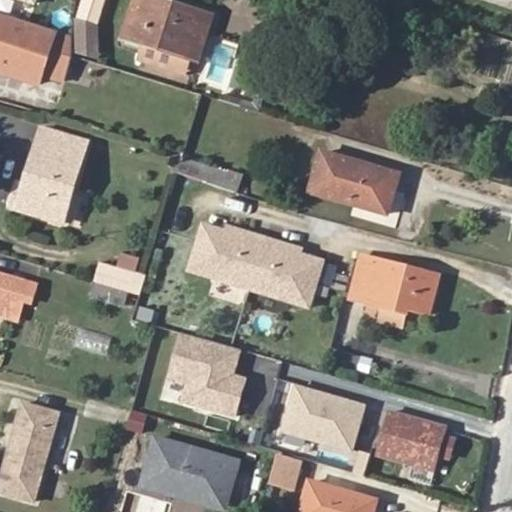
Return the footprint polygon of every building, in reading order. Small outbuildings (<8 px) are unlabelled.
[(105,0),(82,0),(77,17),(97,24),(105,0)] [(158,0),(135,0),(123,38),(198,62),(211,17),(158,0)] [(56,32),(0,14),(0,72),(38,85),(56,32)] [(476,74),(511,86),(511,47),(488,39),(476,74)] [(40,128),(27,172),(74,186),(87,142),(40,128)] [(388,214),(399,176),(322,153),(311,193),(388,214)] [(214,169),(182,158),(178,174),(209,184),(214,169)] [(74,186),(27,172),(16,209),(63,222),(74,186)] [(190,272),(310,307),(324,261),(300,254),(280,248),(281,243),(249,234),(248,239),(227,233),(204,226),(190,272)] [(248,239),(249,234),(228,228),(227,233),(248,239)] [(280,248),(300,254),(302,250),(281,243),(280,248)] [(120,252),(117,266),(99,263),(92,300),(133,307),(140,274),(137,273),(141,256),(120,252)] [(429,316),(439,276),(362,256),(350,300),(379,308),(408,315),(409,310),(429,316)] [(0,274),(0,283),(26,291),(28,282),(0,274)] [(26,291),(0,283),(0,314),(1,314),(7,296),(23,300),(26,291)] [(408,315),(379,308),(375,322),(405,330),(408,315)] [(107,354),(111,334),(79,327),(75,347),(107,354)] [(240,352),(181,335),(168,381),(185,386),(180,405),(236,421),(247,381),(233,377),(240,352)] [(66,363),(71,348),(51,341),(46,356),(66,363)] [(366,407),(291,385),(277,429),(353,451),(366,407)] [(59,413),(23,402),(0,480),(0,490),(34,500),(59,413)] [(143,433),(148,414),(132,409),(126,428),(143,433)] [(388,411),(376,454),(436,471),(440,457),(450,460),(454,443),(445,440),(448,428),(388,411)] [(155,439),(145,475),(178,485),(175,496),(206,505),(208,496),(227,501),(238,462),(155,439)] [(279,455),(271,484),(295,490),(304,461),(279,455)] [(178,485),(145,475),(142,487),(175,496),(178,485)] [(372,511),(375,502),(309,483),(300,511),(372,511)] [(227,501),(208,496),(206,505),(224,510),(227,501)]
